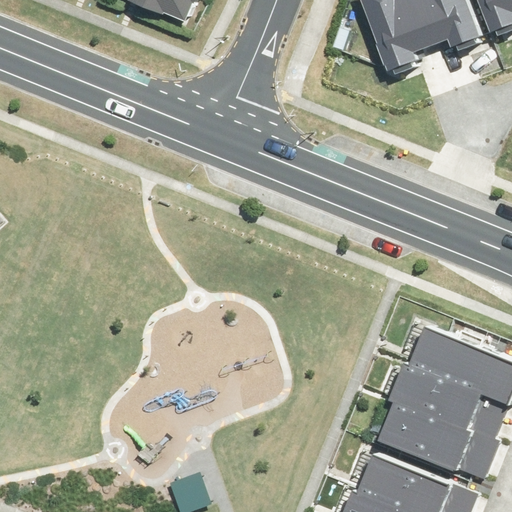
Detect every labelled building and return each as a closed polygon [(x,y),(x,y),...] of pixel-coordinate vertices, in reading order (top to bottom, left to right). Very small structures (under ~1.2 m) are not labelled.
[(172,8),(193,17),(199,0),(142,0),(170,11),(172,8)] [(424,0),(375,0),(400,65),(427,55),(424,49),(440,43),(424,0)] [(487,33),(474,0),(424,0),(440,43),(458,37),(460,43),(487,33)] [(511,0),(493,0),(503,25),(511,22),(511,0)] [(511,350),(434,320),(419,358),(511,393),(511,350)] [(511,399),(511,393),(419,358),(403,396),(499,432),(511,399)] [(496,440),(396,402),(382,440),(482,478),(496,440)] [(384,452),(369,489),(428,511),(472,511),(481,489),(384,452)] [(428,511),(369,489),(360,511),(428,511)]
